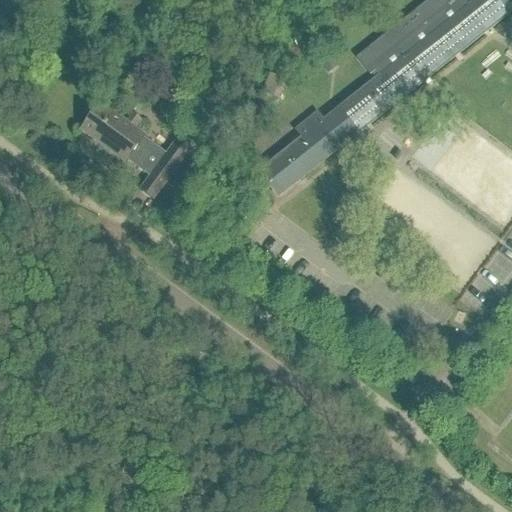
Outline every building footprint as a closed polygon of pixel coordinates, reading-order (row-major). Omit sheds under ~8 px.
[(278,200),(511,13),(511,9),(504,0),(475,0),(450,21),(426,39),(324,120),(318,112),(294,131),(301,139),(257,174),(278,200)] [(327,75),(337,68),(331,58),(320,66),(327,75)] [(81,131),(125,163),(126,162),(149,179),(140,192),(153,201),(188,153),(175,144),(167,155),(143,138),(144,137),(133,129),(140,121),(130,113),(124,122),(101,105),(81,131)] [(343,326),(348,319),(338,311),(332,318),(343,326)] [(378,346),(383,339),(372,332),(367,338),(378,346)]
